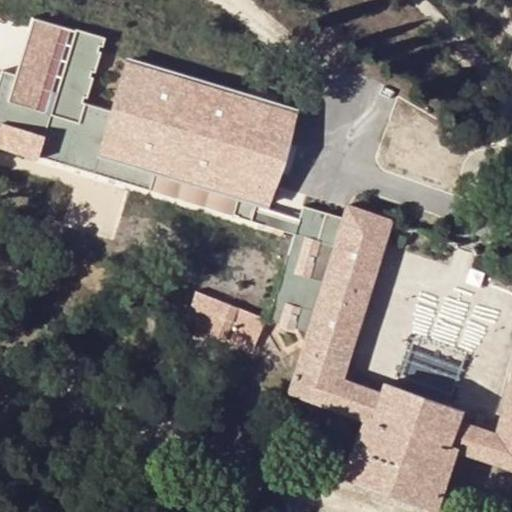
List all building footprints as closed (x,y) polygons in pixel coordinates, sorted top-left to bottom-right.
[(0,141),(267,225),(271,212),(302,113),(130,60),(112,115),(87,107),(108,41),(35,18),(17,75),(2,70),(0,77),(0,141)] [(320,242),(307,238),(294,234),(270,317),(282,321),(294,325),(308,329),(289,389),(363,418),(342,470),(435,504),(454,448),(511,466),(511,378),(497,432),(458,418),(461,409),(383,381),(380,389),(343,377),(390,219),(347,203),(343,216),(334,246),(320,242)] [(334,246),(343,216),(303,204),(299,221),(271,212),(267,225),(294,234),(307,238),(320,242),(334,246)] [(196,289),(192,305),(185,323),(254,346),(265,318),(196,289)] [(155,312),(185,323),(192,305),(161,293),(155,312)] [(291,334),(294,325),(282,321),(280,330),(291,334)]
